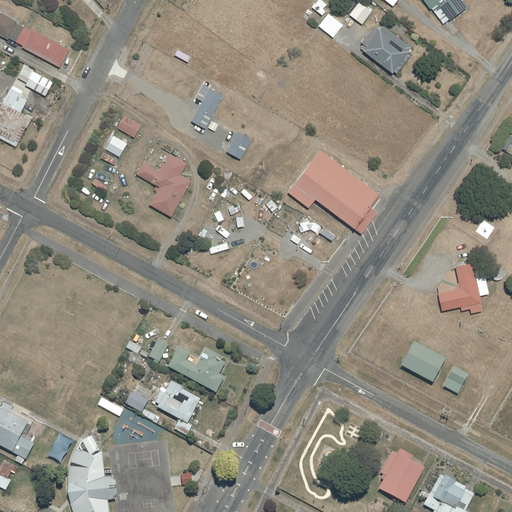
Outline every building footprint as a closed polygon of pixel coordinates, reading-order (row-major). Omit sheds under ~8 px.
[(423,0),(427,6),(429,5),(443,24),(466,8),(460,0),(423,0)] [(370,12),(358,3),(349,15),(362,24),(370,12)] [(15,41),(23,27),(17,24),(18,22),(0,12),(0,35),(9,40),(10,38),(15,41)] [(411,49),(381,25),(362,50),(392,74),(411,49)] [(23,27),(15,41),(16,41),(21,44),(20,46),(59,67),(68,49),(30,28),(29,31),(24,28),(23,27)] [(24,65),(18,77),(26,82),(24,84),(46,96),(54,81),(24,65)] [(222,95),(201,84),(195,98),(201,101),(191,122),(205,129),(222,95)] [(28,98),(9,88),(0,105),(0,137),(16,146),(31,118),(20,113),(28,98)] [(140,124),(124,114),(116,127),(133,137),(140,124)] [(250,139),(236,132),(226,151),(240,159),(250,139)] [(127,142),(113,134),(105,149),(119,156),(127,142)] [(184,161),(168,152),(158,170),(142,161),(136,174),(159,187),(149,204),(170,216),(190,180),(179,174),(183,168),(184,161)] [(316,156),(286,199),(306,213),(313,203),(361,237),(375,218),(366,211),(376,198),(316,156)] [(239,226),(229,220),(221,235),(231,240),(239,226)] [(482,308),(474,267),(455,271),(459,291),(437,295),(441,316),(482,308)] [(143,347),(129,339),(125,347),(138,355),(143,347)] [(168,344),(157,339),(149,357),(159,362),(168,344)] [(217,354),(205,347),(196,365),(185,360),(189,353),(178,347),(167,367),(214,392),(223,376),(218,373),(224,363),(215,358),(217,354)] [(444,375),(412,357),(397,385),(428,403),(444,375)] [(467,373),(452,366),(443,387),(458,394),(467,373)] [(170,382),(164,393),(161,391),(156,402),(158,403),(156,407),(187,424),(201,399),(170,382)] [(148,400),(132,391),(125,404),(142,412),(148,400)] [(125,407),(102,395),(97,405),(120,417),(125,407)] [(6,411),(0,408),(0,445),(18,455),(16,461),(23,464),(34,443),(31,442),(35,434),(29,431),(32,425),(6,411)] [(74,441),(60,433),(48,456),(62,463),(74,441)] [(409,456),(394,448),(382,473),(387,475),(379,489),(405,503),(424,466),(408,457),(409,456)] [(108,511),(102,458),(90,453),(82,455),(74,466),(68,478),(67,484),(66,494),(68,505),(69,511),(108,511)] [(10,481),(7,479),(11,471),(14,473),(18,466),(4,459),(0,466),(0,487),(6,490),(10,481)] [(454,481),(438,473),(423,505),(434,510),(433,511),(466,511),(465,511),(474,493),(453,484),(454,481)]
